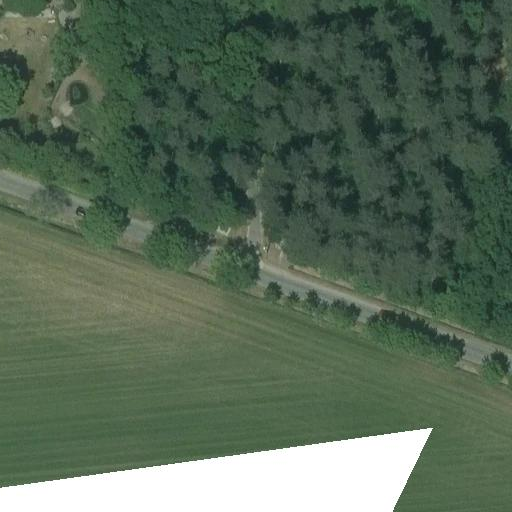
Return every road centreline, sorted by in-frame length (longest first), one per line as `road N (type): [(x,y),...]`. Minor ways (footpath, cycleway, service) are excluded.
road 1 (residential): [(249,272),(511,366)]
road 2 (unclassified): [(249,272),(234,0)]
road 3 (residential): [(0,181),(249,272)]
